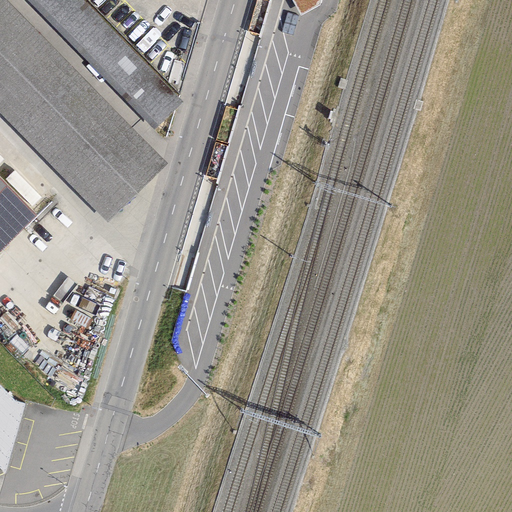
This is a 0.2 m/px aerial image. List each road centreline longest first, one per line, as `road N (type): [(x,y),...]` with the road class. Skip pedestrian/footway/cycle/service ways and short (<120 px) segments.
road 1 (unclassified): [(238,0),(87,511)]
road 2 (unknown): [(185,177),(5,0)]
